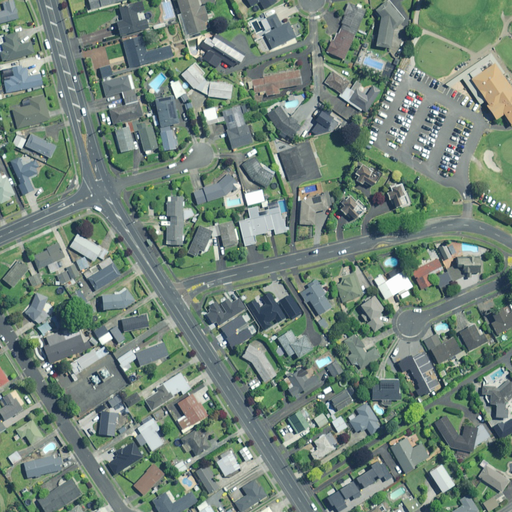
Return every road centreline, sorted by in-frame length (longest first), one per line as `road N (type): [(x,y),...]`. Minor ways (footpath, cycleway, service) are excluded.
road 1 (residential): [(511,243),(450,224),(227,276),(173,302)]
road 2 (tertiary): [(173,302),(307,511)]
road 3 (residential): [(122,511),(0,319)]
road 4 (tertiary): [(47,0),(103,190)]
road 5 (tertiary): [(103,190),(173,302)]
